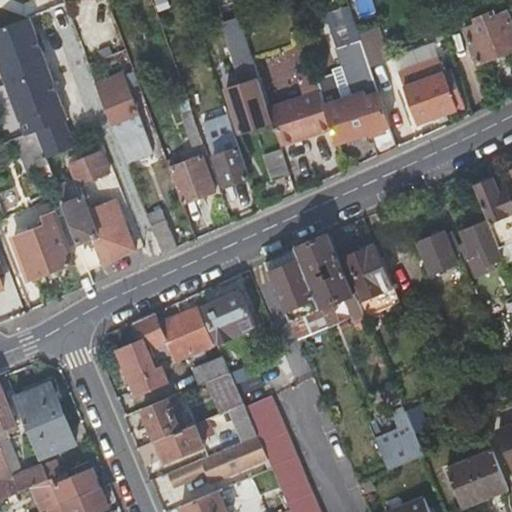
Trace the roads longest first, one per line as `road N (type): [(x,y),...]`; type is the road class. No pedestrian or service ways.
road 1 (residential): [(511,115),(66,325)]
road 2 (unknown): [(342,510),(286,383),(293,357),(260,230)]
road 3 (residential): [(66,325),(146,511)]
